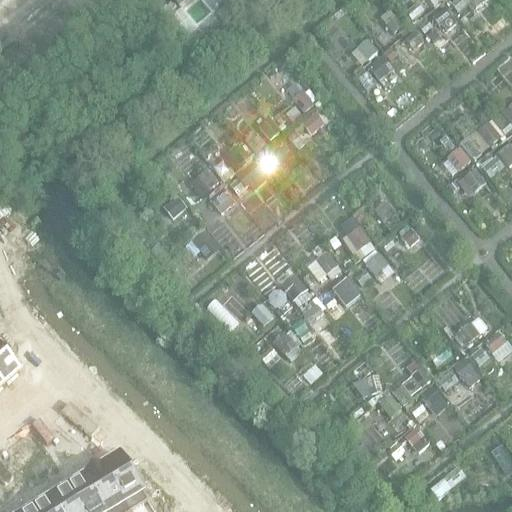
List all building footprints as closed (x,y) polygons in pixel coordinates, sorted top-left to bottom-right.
[(485,0),(466,0),(476,12),(487,2),(485,0)] [(445,11),(433,21),(440,29),(441,28),(446,34),(457,26),(445,11)] [(163,24),(157,16),(151,20),(157,28),(163,24)] [(395,21),(386,28),(393,37),(402,30),(395,21)] [(415,35),(405,43),(413,53),(423,45),(415,35)] [(367,44),(357,53),(367,64),(370,62),(378,55),(367,44)] [(381,60),(368,71),(379,85),(393,73),(381,60)] [(302,95),(293,102),(303,115),(313,108),(302,95)] [(294,111),(286,118),(293,126),(301,119),(294,111)] [(316,116),(302,127),(312,138),(325,127),(316,116)] [(269,122),(259,131),(269,144),(280,135),(269,122)] [(490,127),(479,136),(489,149),(501,140),(490,127)] [(239,147),(221,162),(234,177),(251,163),(239,147)] [(511,153),(508,149),(498,157),(509,170),(511,167),(511,153)] [(457,153),(448,161),(449,163),(457,172),(458,174),(467,166),(457,153)] [(253,167),(237,180),(245,189),(248,187),(253,192),(265,182),(253,167)] [(207,173),(191,187),(201,200),(207,195),(218,187),(207,173)] [(473,174),(464,182),(474,195),(484,187),(473,174)] [(222,191),(208,202),(222,218),(235,207),(222,191)] [(177,200),(163,212),(172,223),(186,211),(177,200)] [(386,204),(375,213),(384,225),(395,216),(386,204)] [(202,231),(190,241),(192,243),(201,254),(207,261),(219,251),(202,231)] [(359,233),(347,242),(355,254),(367,245),(359,233)] [(411,233),(401,241),(409,251),(419,242),(411,233)] [(329,258),(310,273),(318,283),(326,277),(330,281),(340,273),(329,258)] [(379,259),(367,269),(374,278),(387,267),(379,259)] [(344,281),(333,290),(347,308),(358,299),(344,281)] [(299,283),(285,294),(292,303),(306,292),(299,283)] [(261,309),(253,317),(265,329),(272,321),(261,309)] [(317,309),(303,319),(310,329),(324,319),(317,309)] [(478,322),(454,341),(462,351),(486,332),(478,322)] [(497,336),(485,346),(492,355),(504,346),(497,336)] [(283,337),(274,346),(291,363),(300,354),(297,351),(287,340),(283,337)] [(0,352),(0,385),(0,386),(17,372),(0,352)] [(468,362),(455,372),(468,389),(481,379),(468,362)] [(412,379),(402,388),(410,399),(430,384),(421,372),(412,379)] [(378,379),(352,387),(363,401),(382,395),(378,379)] [(433,391),(422,401),(429,410),(441,400),(433,391)] [(390,402),(381,409),(391,421),(400,413),(390,402)] [(416,431),(405,440),(418,455),(429,446),(416,431)] [(511,466),(501,449),(490,456),(506,481),(511,477),(511,466)] [(120,460),(102,470),(127,511),(135,511),(148,504),(134,483),(137,481),(130,470),(127,472),(120,460)] [(127,511),(102,470),(85,481),(103,511),(116,511),(123,508),(125,511),(127,511)] [(103,511),(85,481),(67,492),(79,511),(103,511)] [(79,511),(67,492),(49,503),(54,511),(79,511)] [(54,511),(49,503),(34,511),(54,511)]
